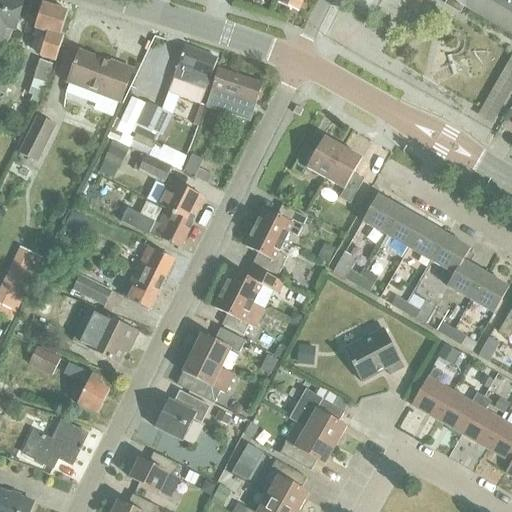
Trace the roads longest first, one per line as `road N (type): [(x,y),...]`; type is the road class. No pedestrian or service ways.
road 1 (residential): [(72,511),(298,59)]
road 2 (tertiary): [(511,180),(298,59)]
road 3 (tertiary): [(298,59),(109,0)]
road 4 (residential): [(511,242),(390,171)]
